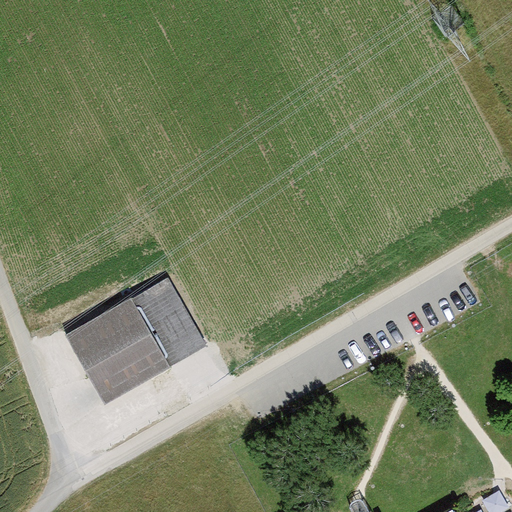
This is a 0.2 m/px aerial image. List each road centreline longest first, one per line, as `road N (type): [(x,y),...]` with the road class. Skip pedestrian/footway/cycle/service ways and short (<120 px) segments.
road 1 (track): [(511,225),(62,488)]
road 2 (track): [(0,280),(59,446),(62,488)]
